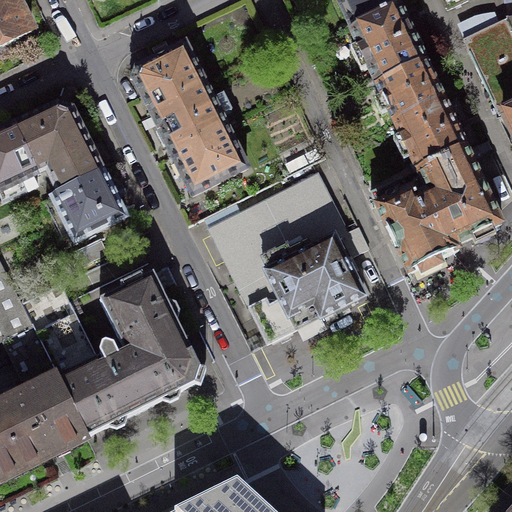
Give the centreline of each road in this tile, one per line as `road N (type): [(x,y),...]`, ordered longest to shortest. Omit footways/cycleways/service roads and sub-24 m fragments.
road 1 (residential): [(91,58),(268,419)]
road 2 (residential): [(268,419),(79,511)]
road 3 (residential): [(450,357),(421,347),(268,419)]
road 4 (residential): [(215,0),(91,58)]
